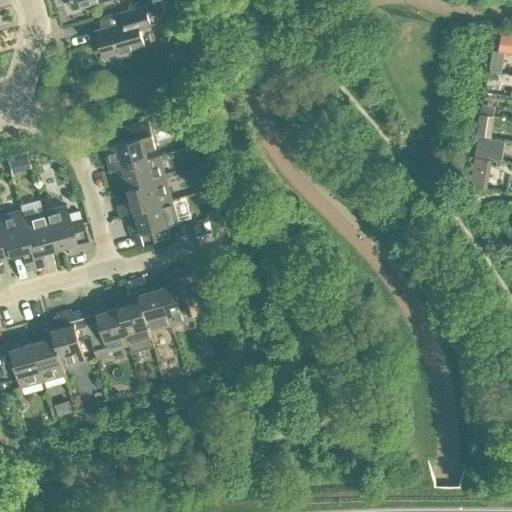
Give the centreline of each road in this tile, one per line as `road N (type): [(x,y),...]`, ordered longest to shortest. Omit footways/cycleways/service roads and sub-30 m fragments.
road 1 (residential): [(103,262),(78,155),(48,133)]
road 2 (residential): [(219,241),(123,267),(103,262)]
